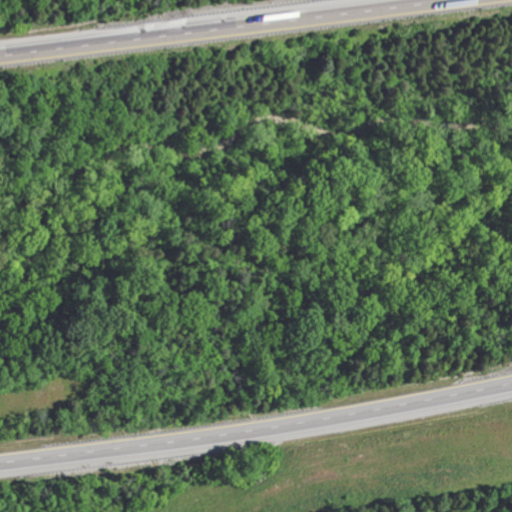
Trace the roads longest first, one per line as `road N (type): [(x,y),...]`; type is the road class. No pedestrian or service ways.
road 1 (motorway): [(0,466),(229,436),(511,385)]
road 2 (motorway): [(405,0),(0,49)]
